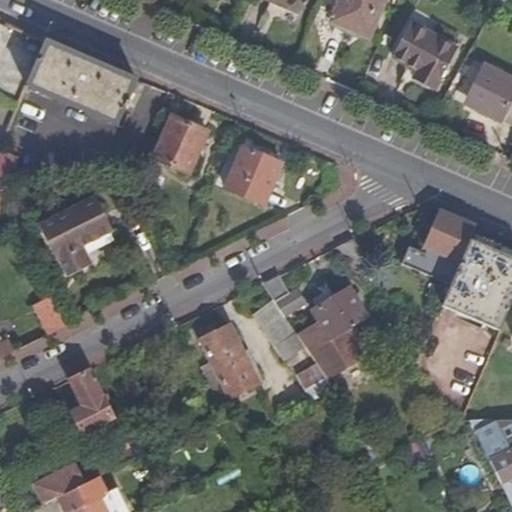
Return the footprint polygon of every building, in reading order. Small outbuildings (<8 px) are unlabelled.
[(266,0),(305,17),(311,0),(266,0)] [(339,0),(330,23),(369,40),(386,0),(339,0)] [(366,46),(369,40),(330,23),(327,29),(366,46)] [(413,80),(436,92),(460,50),(413,24),(394,57),(418,70),(413,80)] [(47,43),(8,27),(0,46),(0,57),(34,72),(47,43)] [(34,72),(27,88),(116,126),(136,81),(47,43),(34,72)] [(511,80),(482,67),(466,101),(486,111),(484,116),(499,122),(501,120),(511,124),(511,80)] [(173,119),(156,160),(192,175),(209,135),(173,119)] [(283,167),(244,150),(227,190),(265,207),(283,167)] [(18,160),(0,152),(0,179),(10,179),(18,160)] [(93,266),(85,249),(114,234),(96,198),(40,226),(57,263),(60,261),(69,278),(93,266)] [(0,227),(3,233),(13,225),(0,200),(0,227)] [(446,260),(459,266),(470,242),(476,229),(441,214),(425,250),(438,256),(436,260),(444,264),(446,260)] [(353,240),(337,248),(353,272),(367,264),(353,240)] [(511,260),(470,242),(459,266),(439,309),(498,335),(511,303),(511,260)] [(262,284),(284,316),(305,303),(297,290),(291,293),(280,276),(262,284)] [(350,289),(314,311),(332,339),(367,317),(350,289)] [(49,335),(68,326),(53,299),(35,309),(49,335)] [(290,358),(306,348),(285,318),(270,328),(290,358)] [(230,398),(259,384),(230,327),(201,340),(230,398)] [(0,344),(0,359),(15,352),(8,340),(0,344)] [(301,375),(317,365),(307,351),(292,361),(301,375)] [(90,368),(71,378),(82,401),(70,407),(83,433),(115,418),(90,368)] [(322,406),(340,398),(321,372),(306,382),(322,406)] [(471,421),(474,428),(502,484),(511,479),(511,422),(498,422),(496,424),(494,420),(471,421)] [(99,476),(135,459),(129,448),(94,466),(99,476)] [(56,497),(85,484),(76,466),(35,486),(44,504),(56,497)] [(106,511),(100,498),(106,496),(105,493),(97,477),(85,484),(56,497),(64,511),(70,511),(73,511),(106,511)] [(18,494),(29,511),(44,504),(35,486),(18,494)] [(127,511),(116,487),(105,493),(106,496),(100,498),(106,511),(127,511)]
